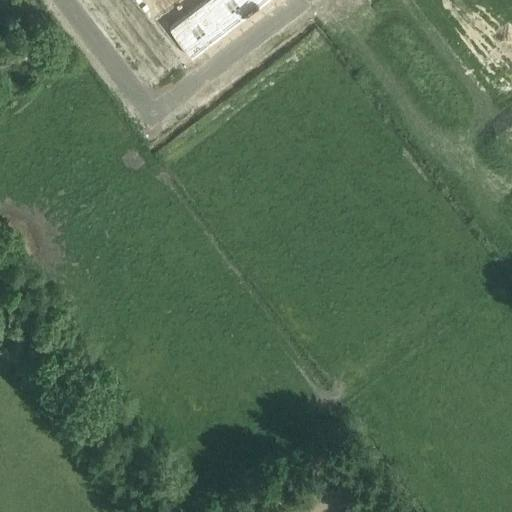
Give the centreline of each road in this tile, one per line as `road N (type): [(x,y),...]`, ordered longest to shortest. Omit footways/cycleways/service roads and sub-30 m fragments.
road 1 (residential): [(301,0),(154,114),(63,0)]
road 2 (residential): [(511,138),(278,316)]
